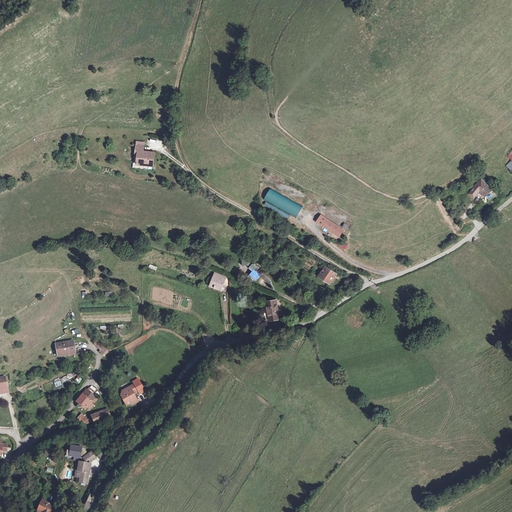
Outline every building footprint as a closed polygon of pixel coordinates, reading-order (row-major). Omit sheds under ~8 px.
[(144,146),(136,145),(136,151),(138,151),(138,157),(137,164),(145,165),(153,165),(154,153),(143,152),(144,146)] [(485,185),(476,175),(462,187),(467,193),(473,187),(478,192),(485,185)] [(270,188),(264,199),(297,218),(303,207),(270,188)] [(343,230),(326,219),(322,225),(339,236),(343,230)] [(249,258),(244,258),(242,260),(243,265),(248,265),(251,267),(250,268),(253,271),(249,275),(254,280),(257,279),(261,275),(257,271),(260,267),(256,264),(253,264),(252,265),(250,263),(249,258)] [(336,274),(325,267),(320,275),(327,279),(331,282),(336,274)] [(225,277),(215,273),(210,286),(221,290),(221,289),(224,283),(225,277)] [(276,300),(267,302),(270,321),(280,319),(276,300)] [(108,349),(98,339),(94,343),(100,350),(99,352),(102,355),(108,349)] [(73,341),(57,344),(58,356),(75,353),(73,341)] [(56,388),(62,385),(59,378),(53,380),(56,388)] [(138,392),(134,384),(124,390),(125,393),(124,394),(121,396),(127,406),(131,403),(132,405),(138,402),(134,394),(138,392)] [(87,391),(86,390),(77,402),(86,409),(87,407),(90,409),(93,405),(91,404),(90,403),(92,402),(95,398),(91,394),(87,391)] [(111,418),(107,409),(106,409),(107,411),(92,417),(93,420),(90,421),(89,420),(87,419),(82,414),(78,419),(80,421),(81,419),(84,422),(88,424),(90,422),(92,426),(111,418)] [(80,455),(82,449),(74,446),(71,451),(80,455)] [(102,460),(106,455),(101,451),(97,456),(102,460)] [(96,458),(91,452),(83,458),(86,462),(88,460),(90,462),(96,458)] [(90,464),(79,462),(79,464),(77,477),(77,478),(80,478),(79,483),(81,483),(81,485),(85,485),(85,484),(87,484),(88,479),(92,476),(91,476),(89,473),(90,464)] [(9,479),(5,472),(0,475),(0,477),(3,482),(9,479)] [(59,502),(45,497),(45,500),(41,499),(39,506),(42,507),(40,511),(51,511),(52,510),(55,511),(59,502)]
